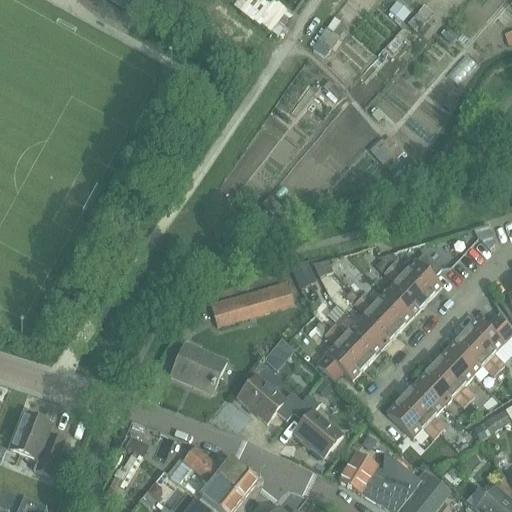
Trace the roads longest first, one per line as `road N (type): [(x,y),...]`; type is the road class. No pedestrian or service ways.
road 1 (residential): [(283,474),(119,404),(0,365)]
road 2 (residential): [(366,403),(511,256)]
road 3 (track): [(315,0),(244,104)]
